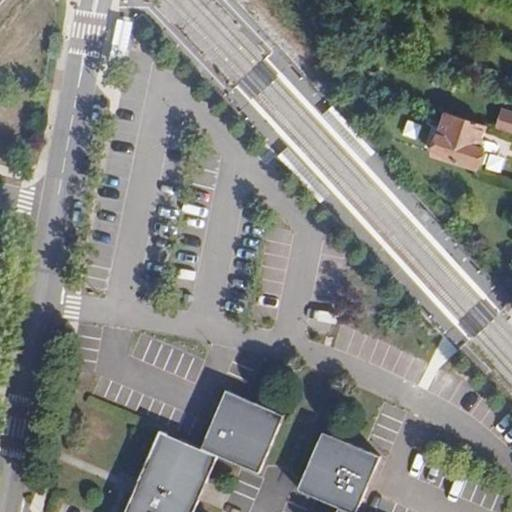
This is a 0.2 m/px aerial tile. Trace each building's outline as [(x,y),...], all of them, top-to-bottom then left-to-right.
[(511,111),(501,108),(495,127),(511,133),(511,111)] [(478,146),(484,125),(446,112),(432,153),(477,167),(484,148),(478,146)] [(19,150),(33,153),(38,123),(24,121),(19,150)] [(227,393),(203,450),(162,433),(129,511),(196,511),(219,458),(260,475),(285,417),(227,393)] [(359,511),(382,459),(324,434),(300,492),(341,510),(339,511),(359,511)]
